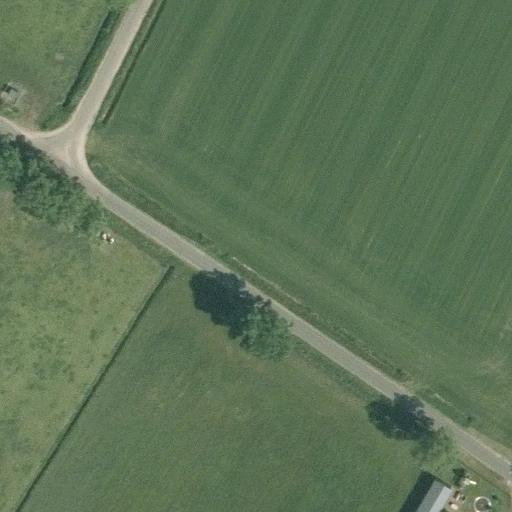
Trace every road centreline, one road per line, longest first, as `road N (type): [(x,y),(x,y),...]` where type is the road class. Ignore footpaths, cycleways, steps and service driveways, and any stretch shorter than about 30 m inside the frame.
road 1 (unclassified): [(511,474),(57,164)]
road 2 (unclassified): [(57,164),(139,0)]
